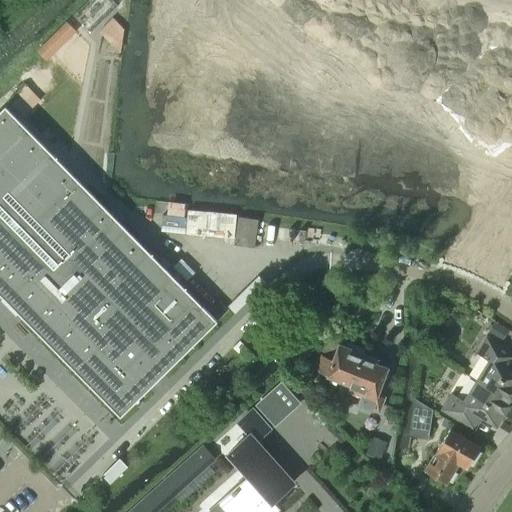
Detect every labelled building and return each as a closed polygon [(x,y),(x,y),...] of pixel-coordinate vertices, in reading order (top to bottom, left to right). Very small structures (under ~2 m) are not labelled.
[(191,32),(191,36),(245,43),(248,16),(200,10),(197,33),(191,32)] [(75,31),(67,22),(37,51),(46,60),(75,31)] [(191,36),(190,40),(196,41),(193,64),(241,70),(245,43),(191,36)] [(277,71),(271,119),(298,122),(304,74),(277,71)] [(304,74),(298,122),(325,125),(330,77),(304,74)] [(330,77),(325,125),(351,128),(357,81),(330,77)] [(357,81),(351,128),(377,132),(383,84),(357,81)] [(383,84),(377,132),(403,135),(409,87),(383,84)] [(409,87),(403,135),(429,138),(435,90),(409,87)] [(435,90),(429,138),(456,141),(461,93),(435,90)] [(461,93),(456,141),(483,145),(489,97),(461,93)] [(5,106),(0,110),(0,294),(120,416),(217,321),(5,106)] [(213,308),(221,317),(228,310),(220,301),(213,308)] [(511,353),(485,337),(476,351),(489,359),(476,381),(510,402),(511,398),(511,369),(511,370),(511,368),(511,353)] [(338,379),(350,384),(351,384),(364,350),(349,344),(347,348),(339,345),(333,360),(322,356),(315,370),(331,377),(329,383),(335,385),(338,379)] [(351,384),(350,384),(348,389),(362,395),(358,405),(378,413),(384,399),(377,396),(387,369),(376,364),(377,361),(363,355),(364,350),(351,384)] [(510,402),(476,381),(463,402),(450,395),(441,409),(468,426),(476,414),(496,426),(510,402)] [(281,385),(258,406),(275,424),(298,404),(281,385)] [(416,400),(410,437),(411,437),(428,439),(431,420),(432,410),(416,400)] [(270,429),(252,410),(238,422),(249,435),(228,454),(234,460),(246,473),(239,480),(242,483),(237,489),(236,488),(232,492),(210,511),(271,511),(277,507),(271,500),(280,492),(281,494),(294,483),(257,441),(270,429)] [(424,471),(446,484),(459,464),(466,468),(480,446),(450,428),(424,471)]
